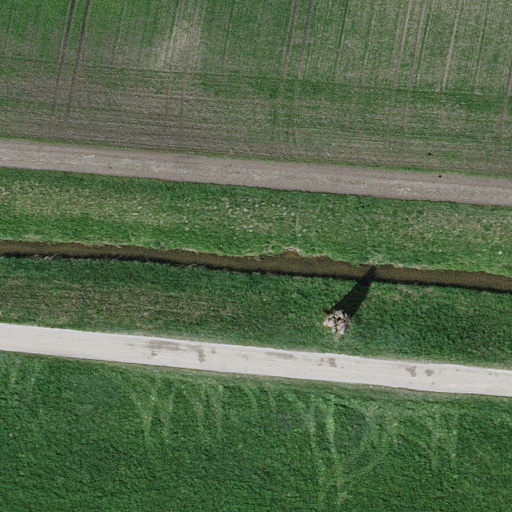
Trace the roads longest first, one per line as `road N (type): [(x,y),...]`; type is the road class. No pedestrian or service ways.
road 1 (track): [(0,350),(511,394)]
road 2 (track): [(0,170),(511,213)]
